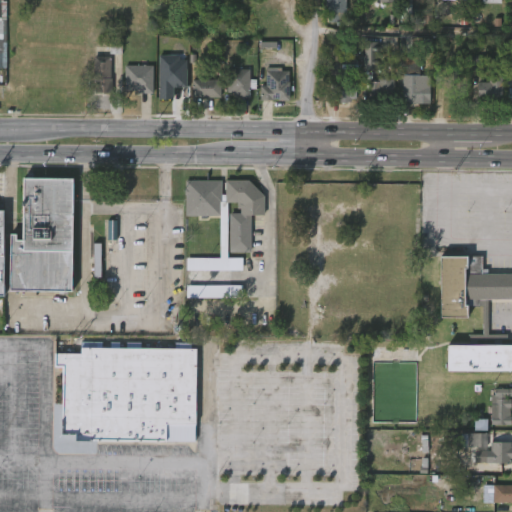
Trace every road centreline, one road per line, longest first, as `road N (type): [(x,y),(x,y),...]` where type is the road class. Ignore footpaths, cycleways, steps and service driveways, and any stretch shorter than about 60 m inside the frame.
road 1 (secondary): [(511,131),(0,125)]
road 2 (secondary): [(0,152),(511,158)]
